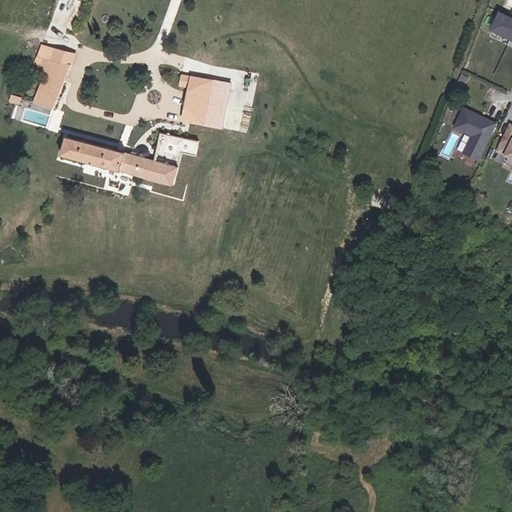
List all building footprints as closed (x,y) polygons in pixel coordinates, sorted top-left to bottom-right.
[(511,18),(511,20),(501,15),(493,31),(511,40),(511,18)] [(45,73),(34,103),(54,110),(74,54),(55,47),(50,60),(43,57),(38,71),(45,73)] [(186,120),(226,128),(235,83),(184,73),(182,85),(192,88),(186,120)] [(480,162),(496,127),(490,124),(487,129),(483,127),(486,120),(465,110),(456,129),(473,137),(465,155),(480,162)] [(487,129),(490,124),(496,127),(497,125),(486,120),(483,127),(487,129)] [(511,126),(498,155),(508,160),(511,151),(511,126)] [(154,161),(179,167),(183,153),(195,157),(198,143),(161,133),(154,161)] [(66,137),(60,157),(173,188),(179,167),(154,161),(66,137)]
